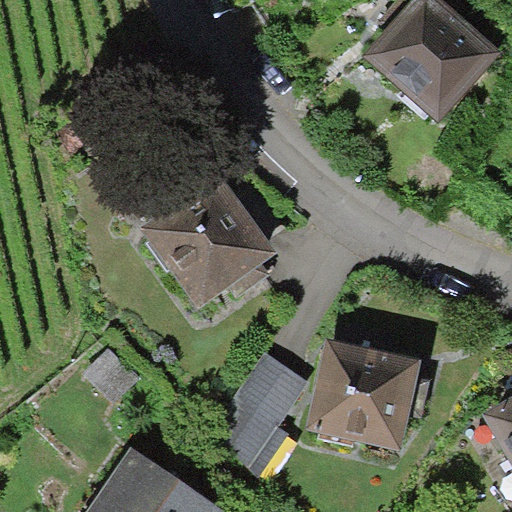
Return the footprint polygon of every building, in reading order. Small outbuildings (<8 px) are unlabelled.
[(426,117),(484,51),(424,0),(397,0),(352,53),(426,117)] [(199,317),(282,256),(223,178),(141,239),(199,317)] [(400,453),(421,362),(331,341),(310,433),(400,453)] [(216,430),(259,479),(291,435),(279,426),(306,388),(268,360),(216,430)] [(511,483),(511,394),(472,420),(511,483)] [(93,511),(225,511),(137,450),(93,511)]
